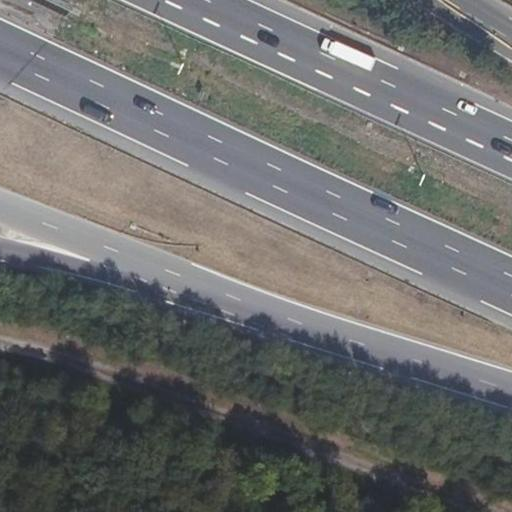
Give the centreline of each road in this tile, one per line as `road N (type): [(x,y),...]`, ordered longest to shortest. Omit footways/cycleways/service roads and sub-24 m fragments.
road 1 (motorway): [(0,47),(511,283)]
road 2 (motorway): [(511,143),(197,0)]
road 3 (motorway): [(0,206),(255,300)]
road 4 (motorway): [(255,300),(511,386)]
road 5 (motorway): [(0,250),(255,300)]
